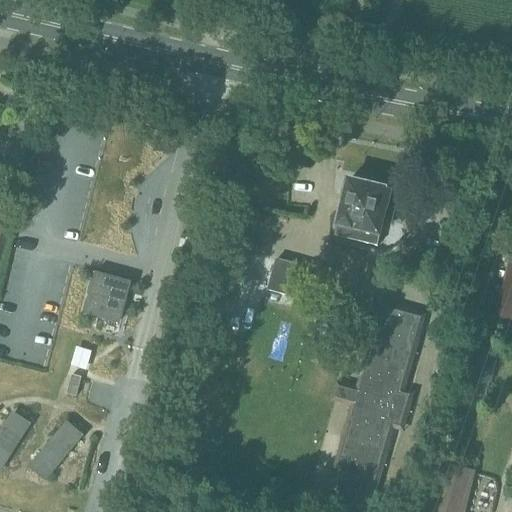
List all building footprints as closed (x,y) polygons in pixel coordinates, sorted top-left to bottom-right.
[(399,192),(391,190),(391,189),(349,178),(335,236),(377,247),(387,207),(395,210),(399,192)] [(228,239),(251,245),(259,214),(236,207),(228,239)] [(511,257),(498,320),(511,322),(511,257)] [(321,271),(275,259),(267,291),(312,303),(315,293),(322,295),(324,288),(317,286),(321,271)] [(95,273),(84,316),(93,318),(93,316),(119,323),(125,301),(122,300),(126,283),(98,276),(99,274),(95,273)] [(385,309),(362,389),(335,488),(369,497),(389,424),(399,426),(407,397),(397,395),(413,337),(418,318),(385,309)] [(484,399),(496,351),(473,345),(461,394),(484,399)] [(72,375),(67,395),(77,398),(82,378),(72,375)] [(13,415),(0,435),(0,464),(4,466),(30,426),(13,415)] [(67,424),(36,462),(51,474),(82,437),(67,424)] [(463,511),(473,475),(442,467),(430,511),(463,511)]
